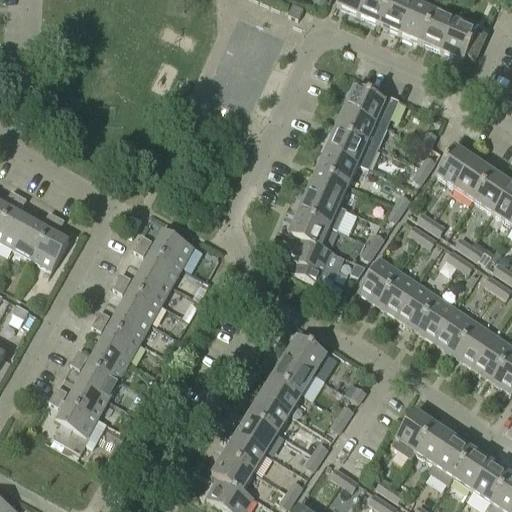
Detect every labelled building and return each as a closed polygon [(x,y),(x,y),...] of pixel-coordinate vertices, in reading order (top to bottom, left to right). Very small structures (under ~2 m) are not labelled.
[(316,0),(312,0),(310,7),(320,10),(322,2),(316,0)] [(340,0),(335,11),(357,21),(366,0),(340,0)] [(366,0),(357,21),(378,30),(391,0),(366,0)] [(391,0),(378,30),(399,39),(413,7),(416,0),(391,0)] [(413,7),(399,39),(420,48),(433,16),(413,7)] [(291,9),(289,15),(286,20),(297,25),(302,14),(291,9)] [(433,16),(420,48),(441,58),(455,26),(433,16)] [(477,35),(455,26),(441,58),(462,67),(465,62),(474,66),(485,40),(477,36),(477,35)] [(353,93),(343,115),(386,134),(398,107),(363,91),(360,96),(353,93)] [(386,134),(343,115),(334,136),(376,155),(386,134)] [(192,135),(183,152),(194,158),(203,141),(192,135)] [(376,155),(334,136),(324,157),(356,171),(356,170),(367,175),(376,155)] [(429,153),(435,141),(426,137),(421,149),(429,153)] [(454,194),(473,165),(453,152),(434,181),(454,194)] [(324,157),(315,178),(347,192),(356,171),(324,157)] [(426,179),(434,168),(426,162),(418,174),(426,179)] [(473,165),(454,194),(473,207),(492,178),(473,165)] [(426,179),(418,174),(411,184),(419,190),(426,179)] [(315,178),(306,199),(338,213),(347,192),(315,178)] [(511,191),(492,178),(473,207),(492,219),(511,191)] [(511,191),(492,219),(511,232),(511,229),(511,191)] [(12,210),(18,201),(10,196),(5,206),(12,210)] [(338,213),(306,199),(297,219),(329,233),(336,236),(345,216),(338,213)] [(410,206),(400,200),(392,211),(402,218),(410,206)] [(18,201),(12,210),(20,214),(25,205),(18,201)] [(0,233),(11,215),(0,209),(0,233)] [(402,218),(392,211),(385,223),(394,229),(402,218)] [(11,215),(0,233),(0,248),(12,256),(29,225),(11,215)] [(50,231),(56,222),(48,218),(43,227),(50,231)] [(426,235),(433,225),(422,218),(415,227),(426,235)] [(329,233),(297,219),(287,241),(294,244),(294,243),(319,254),(320,253),(329,233)] [(63,226),(56,222),(50,231),(58,236),(63,226)] [(48,236),(29,225),(12,256),(31,266),(48,236)] [(444,233),(433,225),(426,235),(438,243),(444,233)] [(418,248),(424,238),(413,231),(406,240),(418,248)] [(48,236),(31,266),(51,277),(68,247),(48,236)] [(151,256),(181,273),(192,254),(162,237),(151,256)] [(366,250),(376,256),(384,245),(374,238),(366,250)] [(436,246),(424,238),(418,248),(429,255),(436,246)] [(137,249),(146,254),(151,247),(141,241),(137,249)] [(294,244),(285,265),(294,269),(290,278),(317,290),(321,281),(333,286),(342,266),(330,260),(331,258),(320,253),(319,254),(294,243),(294,244)] [(464,260),(471,250),(460,243),(453,253),(464,260)] [(146,254),(137,249),(132,256),(142,262),(146,254)] [(376,256),(366,250),(359,262),(369,268),(376,256)] [(482,258),(471,250),(464,260),(476,268),(482,258)] [(151,256),(140,275),(171,292),(181,273),(151,256)] [(456,273),(462,263),(451,256),(444,266),(456,273)] [(474,271),(462,263),(456,273),(467,281),(474,271)] [(376,310),(398,277),(378,264),(357,297),(376,310)] [(354,268),(348,278),(357,283),(363,273),(354,268)] [(502,285),(509,276),(498,268),(491,278),(502,285)] [(140,275),(130,294),(160,311),(171,292),(140,275)] [(511,277),(509,276),(502,285),(511,291),(511,277)] [(398,277),(376,310),(395,323),(417,290),(398,277)] [(120,279),(116,286),(125,292),(130,284),(120,279)] [(494,298),(500,289),(489,281),(482,291),(494,298)] [(125,292),(116,286),(111,294),(121,299),(125,292)] [(500,289),(494,298),(505,306),(511,296),(500,289)] [(417,290),(395,323),(414,335),(436,302),(417,290)] [(160,311),(130,294),(119,313),(150,330),(160,311)] [(455,315),(436,302),(414,335),(433,348),(455,315)] [(27,317),(26,316),(15,310),(11,319),(23,325),(27,317)] [(150,330),(119,313),(109,331),(139,348),(150,330)] [(474,328),(455,315),(433,348),(452,361),(474,328)] [(99,317),(95,324),(104,329),(108,322),(99,317)] [(104,329),(95,324),(90,332),(100,337),(104,329)] [(474,328),(452,361),(471,373),(493,340),(474,328)] [(139,348),(109,331),(98,350),(129,367),(139,348)] [(511,353),(511,352),(493,340),(471,373),(490,386),(511,353)] [(283,363),(313,381),(325,361),(296,343),(283,363)] [(129,367),(98,350),(88,369),(118,386),(129,367)] [(511,396),(511,353),(490,386),(510,399),(511,396)] [(73,362),(83,368),(87,360),(77,355),(73,362)] [(83,368),(73,362),(69,370),(78,375),(83,368)] [(313,381),(283,363),(271,382),(301,400),(313,381)] [(88,369),(77,388),(107,405),(118,386),(88,369)] [(271,382),(259,401),(289,420),(301,400),(271,382)] [(77,388),(67,407),(97,424),(107,405),(77,388)] [(52,400),(61,405),(61,406),(66,398),(56,392),(52,400)] [(364,398),(356,393),(349,404),(357,409),(364,398)] [(61,405),(52,400),(48,407),(57,412),(61,405)] [(259,401),(247,421),(277,439),(289,420),(259,401)] [(60,430),(52,445),(79,460),(85,450),(92,454),(106,429),(97,424),(67,407),(55,427),(60,430)] [(336,423),(345,428),(352,417),(344,412),(336,423)] [(413,416),(390,452),(410,464),(414,458),(433,429),(413,416)] [(277,439),(247,421),(235,440),(265,459),(277,439)] [(345,428),(336,423),(329,434),(337,439),(345,428)] [(452,442),(433,429),(414,458),(432,471),(452,442)] [(265,459),(235,440),(223,460),(253,478),(265,459)] [(432,471),(433,471),(428,478),(448,491),(452,484),(451,483),(470,454),(452,442),(432,471)] [(318,450),(311,461),(319,466),(326,455),(318,450)] [(489,467),(470,454),(451,483),(452,484),(470,496),(489,467)] [(253,478),(223,460),(210,480),(217,484),(218,483),(240,498),(241,496),(253,478)] [(319,466),(311,461),(304,472),(312,477),(319,466)] [(509,480),(489,467),(470,496),(490,509),(509,480)] [(340,490),(345,482),(335,475),(329,483),(340,490)] [(511,511),(511,481),(509,480),(490,509),(487,511),(511,511)] [(357,489),(345,482),(340,490),(351,497),(357,489)] [(218,483),(217,484),(205,503),(219,511),(246,511),(252,503),(241,496),(240,498),(218,483)] [(292,485),(284,497),(294,503),(302,492),(292,485)] [(385,501),(391,493),(380,486),(375,494),(385,501)] [(391,493),(385,501),(397,509),(402,501),(391,493)] [(288,511),(294,503),(284,497),(276,508),(281,511),(288,511)] [(373,511),(380,511),(384,507),(373,500),(367,508),(373,511)]
